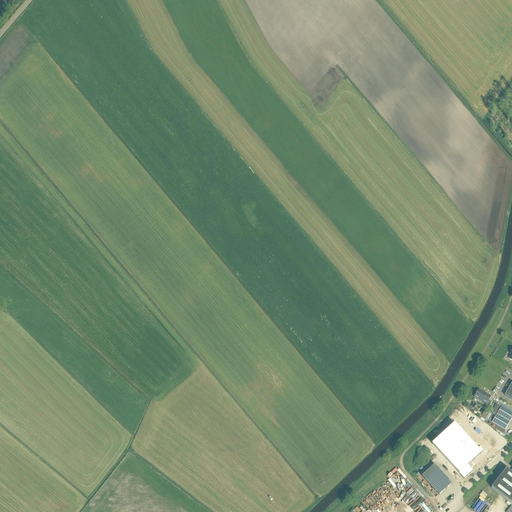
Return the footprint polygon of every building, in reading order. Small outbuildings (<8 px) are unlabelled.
[(489,400),(491,397),(478,390),(474,397),(486,404),(486,405),(489,407),(492,402),(489,400)] [(505,430),(511,419),(511,412),(502,407),(492,423),(505,430)] [(478,413),(474,417),(479,422),(483,417),(478,413)] [(454,424),(432,445),(464,480),(467,477),(468,476),(469,475),(470,475),(470,474),(473,472),(468,466),(482,454),(454,424)] [(439,496),(452,484),(435,465),(422,477),(430,485),(439,496)] [(511,473),(506,469),(491,488),(511,504),(511,502),(511,473)] [(493,495),(491,497),(503,507),(505,505),(493,495)]
